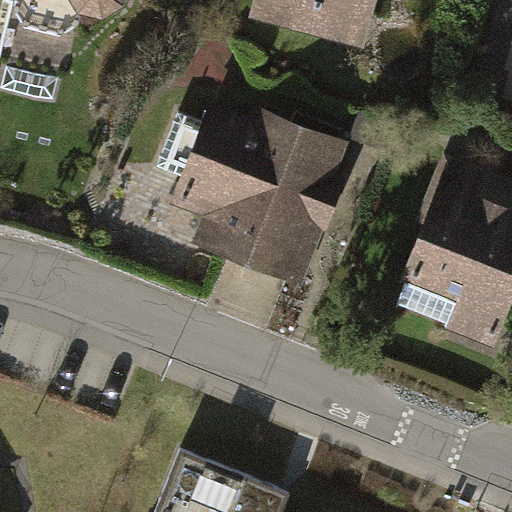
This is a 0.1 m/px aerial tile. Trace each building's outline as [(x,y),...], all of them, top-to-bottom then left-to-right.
[(16,0),(15,7),(26,24),(63,33),(79,23),(84,4),(102,9),(116,0),(16,0)] [(265,0),(264,6),(313,19),(317,0),(318,0),(364,12),(366,0),(265,0)] [(218,246),(232,252),(289,274),(342,140),(263,109),(257,123),(253,124),(213,108),(208,121),(180,110),(158,164),(186,175),(181,188),(233,208),(218,246)] [(511,292),(511,196),(511,197),(454,174),(435,223),(429,221),(408,274),(410,275),(399,303),(453,325),(460,307),(500,322),(511,292)] [(282,511),(292,489),(280,484),(182,445),(155,511),(282,511)]
